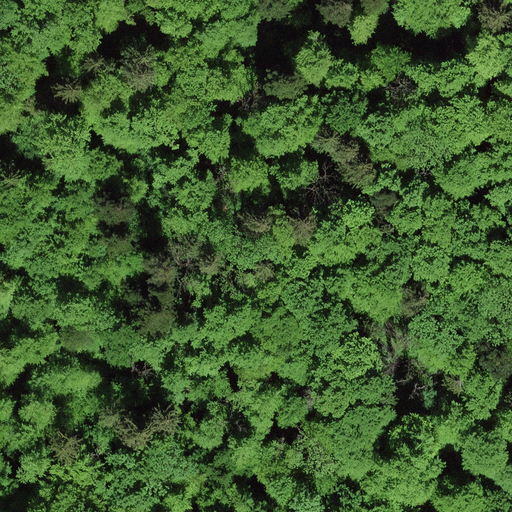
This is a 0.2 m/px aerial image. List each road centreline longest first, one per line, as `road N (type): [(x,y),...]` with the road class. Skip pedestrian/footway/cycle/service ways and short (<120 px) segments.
road 1 (track): [(511,22),(342,70),(262,76),(213,54),(105,34),(67,49),(0,146)]
road 2 (track): [(213,54),(229,150),(258,207),(325,278),(384,296),(420,358),(511,474)]
